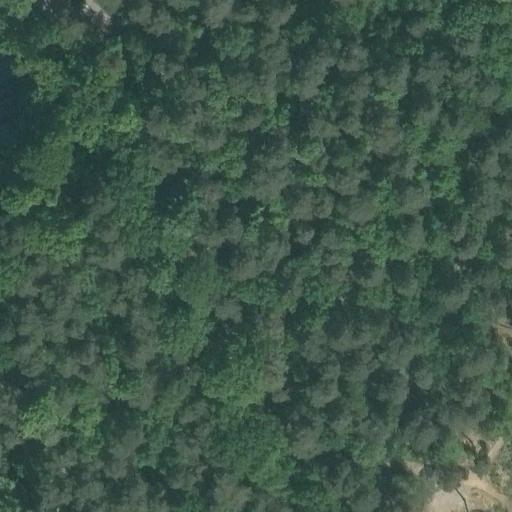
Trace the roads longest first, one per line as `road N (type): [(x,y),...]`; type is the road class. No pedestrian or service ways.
road 1 (unclassified): [(329,511),(84,59)]
road 2 (unclassified): [(0,285),(84,59)]
